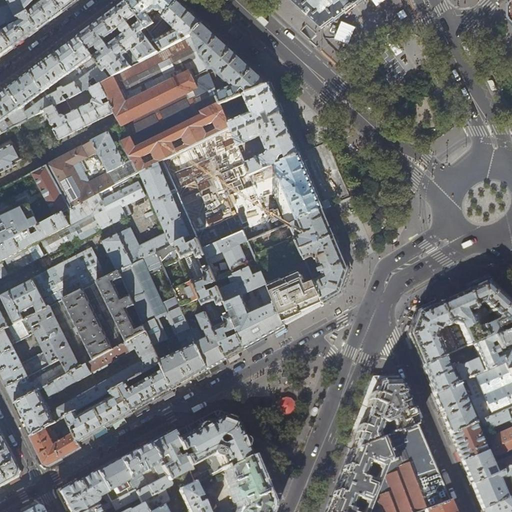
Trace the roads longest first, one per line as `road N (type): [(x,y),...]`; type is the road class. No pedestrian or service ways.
road 1 (residential): [(42,485),(312,336)]
road 2 (secondary): [(443,190),(235,0)]
road 3 (residential): [(467,511),(378,300)]
road 4 (secondary): [(351,372),(297,511)]
road 5 (tertiary): [(490,159),(494,140),(444,41)]
road 6 (residential): [(102,0),(0,75)]
